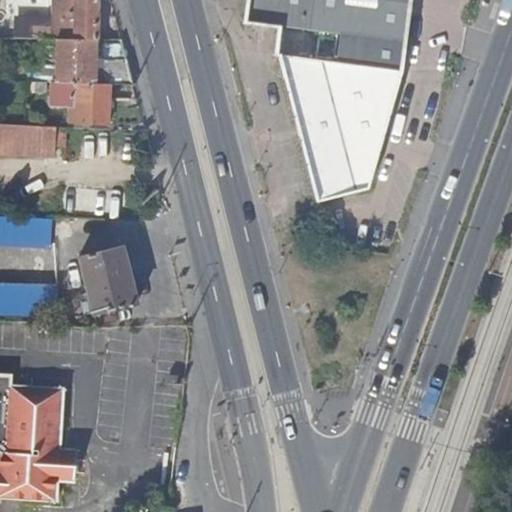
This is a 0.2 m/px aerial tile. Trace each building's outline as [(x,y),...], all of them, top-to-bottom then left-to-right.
[(54,0),(55,41),(98,42),(97,0),(54,0)] [(400,62),(405,13),(406,0),(248,0),(246,21),(282,25),(278,56),(279,56),(350,64),(399,70),(400,62)] [(99,86),(99,61),(98,42),(55,41),(44,41),(44,48),(57,48),(56,85),(70,85),(99,86)] [(370,190),(394,110),(405,72),(399,70),(350,64),(279,56),(278,56),(295,116),(318,200),(370,190)] [(110,86),(133,87),(127,61),(99,61),(99,86),(110,86)] [(47,93),(47,84),(31,84),(32,92),(47,93)] [(110,125),(110,86),(99,86),(70,85),(70,123),(110,125)] [(0,153),(56,157),(57,128),(0,124),(0,153)] [(0,242),(46,244),(46,216),(0,215),(0,242)] [(121,247),(78,256),(91,311),(134,303),(121,247)] [(0,309),(50,309),(51,280),(0,279),(0,309)] [(0,496),(59,496),(59,477),(69,475),(74,471),(75,462),(75,458),(73,452),(68,448),(60,446),(60,386),(7,385),(8,374),(0,374),(0,496)]
